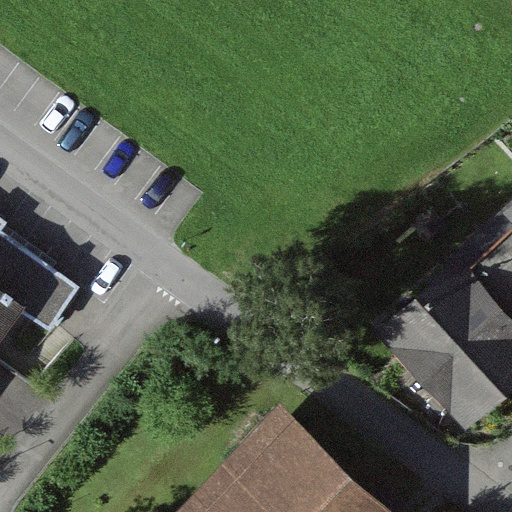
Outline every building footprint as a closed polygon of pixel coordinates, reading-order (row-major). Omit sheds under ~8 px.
[(511,198),(503,207),(511,216),(511,198)] [(511,225),(472,264),(511,306),(511,225)] [(76,285),(0,230),(0,328),(20,300),(49,321),(76,285)] [(511,306),(472,264),(456,248),(375,325),(470,424),(511,384),(511,306)] [(407,511),(282,396),(174,511),(407,511)]
